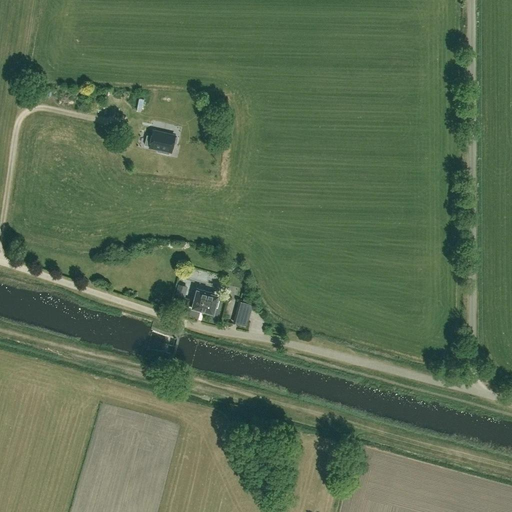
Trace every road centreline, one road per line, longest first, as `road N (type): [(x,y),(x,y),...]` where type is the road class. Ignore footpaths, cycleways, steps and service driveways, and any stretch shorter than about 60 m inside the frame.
road 1 (unclassified): [(473,389),(204,327),(0,261)]
road 2 (unclassified): [(473,389),(470,0)]
road 3 (track): [(25,109),(0,242)]
